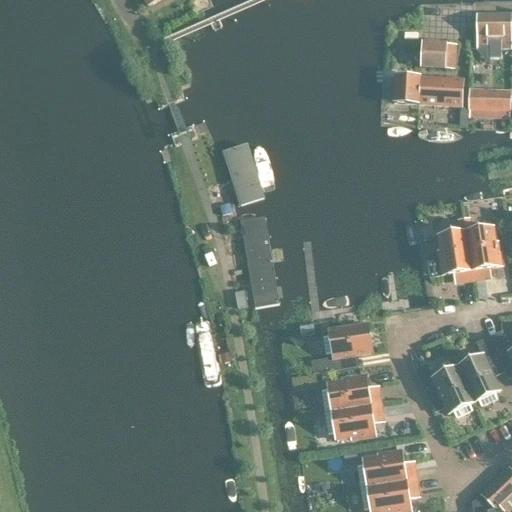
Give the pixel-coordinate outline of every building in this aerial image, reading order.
[(291,0),(278,0),(175,45),(185,69),(300,19),(291,0)] [(476,16),(477,51),(489,51),(489,59),(501,59),(501,51),(511,51),(510,15),(476,16)] [(444,44),(420,43),(419,69),(443,70),(453,70),(455,47),(444,46),(444,44)] [(419,105),(419,106),(461,108),(463,81),(421,79),(395,78),(394,104),(419,105)] [(469,112),(503,113),(510,113),(511,93),(470,91),(469,112)] [(240,206),(263,199),(247,145),(224,153),(240,206)] [(240,222),(254,309),(278,305),(264,218),(240,222)] [(495,244),(492,227),(465,232),(472,281),(485,279),(483,269),(501,267),(498,244),(495,244)] [(472,281),(465,232),(437,236),(440,252),(437,253),(441,276),(459,274),(460,283),(472,281)] [(221,384),(209,318),(191,321),(204,387),(221,384)] [(312,375),(350,369),(348,357),(372,354),(368,326),(328,332),(332,359),(310,362),(312,375)] [(500,366),(511,361),(511,363),(511,350),(505,354),(495,335),(487,338),(500,366)] [(473,404),(478,401),(481,407),(496,400),(494,394),(499,392),(490,370),(500,366),(487,338),(475,343),(481,356),(457,367),(473,404)] [(428,399),(429,398),(438,394),(449,415),(454,413),(456,418),(472,411),(469,406),(473,404),(457,367),(433,378),(427,365),(415,370),(428,399)] [(326,385),(330,412),(330,413),(380,405),(378,393),(369,394),(366,377),(343,380),(343,382),(326,385)] [(380,405),(330,413),(334,441),(352,439),(352,440),(375,435),(373,419),(382,418),(380,405)] [(379,458),(362,461),(366,489),(416,481),(414,469),(405,470),(402,453),(379,456),(379,458)] [(498,507),(501,511),(511,511),(511,473),(508,470),(480,498),(493,511),(498,507)] [(416,481),(366,489),(369,511),(410,511),(408,495),(418,493),(416,481)] [(493,511),(480,498),(472,505),(473,511),(501,511),(498,507),(493,511)]
